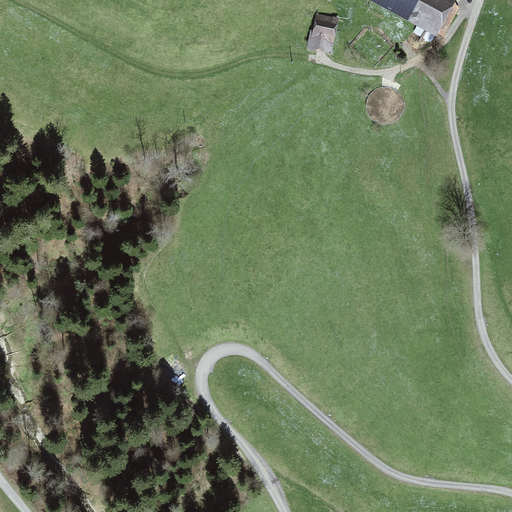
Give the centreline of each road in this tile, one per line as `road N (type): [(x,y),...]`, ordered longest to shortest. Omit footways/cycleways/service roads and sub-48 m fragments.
road 1 (track): [(511,492),(386,468),(256,356),(232,346),(211,351),(199,382),(284,511)]
road 2 (track): [(20,0),(138,65),(187,74),(282,53),(386,71),(423,56),(476,5)]
road 3 (track): [(511,378),(480,326),(452,124),(455,74),(477,0)]
